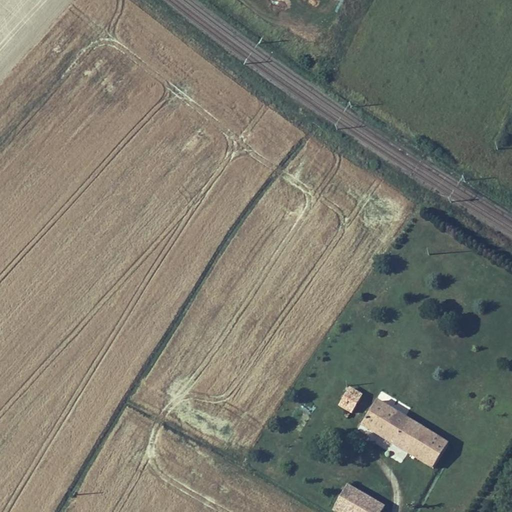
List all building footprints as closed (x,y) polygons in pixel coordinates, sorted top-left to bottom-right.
[(363,400),(352,394),(340,415),(350,421),(363,400)] [(396,448),(411,421),(378,404),(364,431),(396,448)] [(411,421),(396,448),(409,455),(426,428),(411,421)] [(451,442),(426,428),(409,455),(437,470),(451,442)] [(378,511),(382,507),(351,488),(338,508),(346,511),(378,511)]
